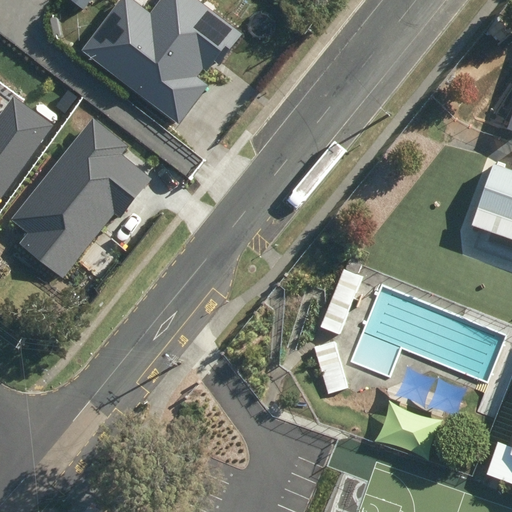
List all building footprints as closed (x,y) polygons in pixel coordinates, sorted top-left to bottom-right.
[(71,0),(83,9),(90,0),(71,0)] [(119,0),(83,50),(179,122),(207,85),(197,77),(203,68),(207,71),(214,62),(219,66),(244,34),(198,0),(160,0),(151,13),(133,0),(119,0)] [(0,199),(54,125),(13,95),(0,113),(0,199)] [(20,243),(64,277),(115,214),(120,218),(152,179),(121,154),(128,146),(92,118),(12,218),(29,232),(20,243)] [(205,151),(165,125),(151,147),(190,173),(205,151)] [(511,162),(497,157),(474,221),(511,234),(511,162)] [(343,270),(355,275),(360,262),(348,257),(343,270)] [(341,269),(318,328),(337,336),(360,277),(355,275),(343,270),(341,269)] [(332,341),(312,348),(326,395),(347,389),(332,341)] [(451,417),(399,399),(384,441),(437,460),(451,417)] [(495,442),(484,474),(511,484),(511,434),(508,446),(495,442)]
